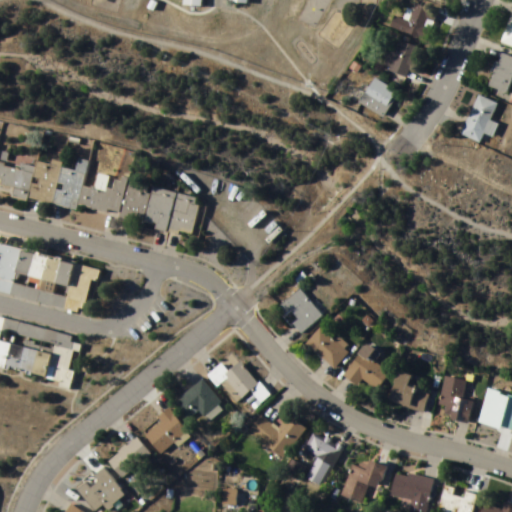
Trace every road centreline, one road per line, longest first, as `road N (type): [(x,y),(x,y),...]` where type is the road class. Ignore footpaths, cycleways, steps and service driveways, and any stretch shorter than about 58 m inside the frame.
road 1 (residential): [(511,472),(309,394),(216,286),(197,275),(0,223)]
road 2 (residential): [(25,511),(35,486),(101,413),(235,310)]
road 3 (residential): [(0,305),(109,336),(171,268)]
road 4 (residential): [(393,155),(476,0)]
